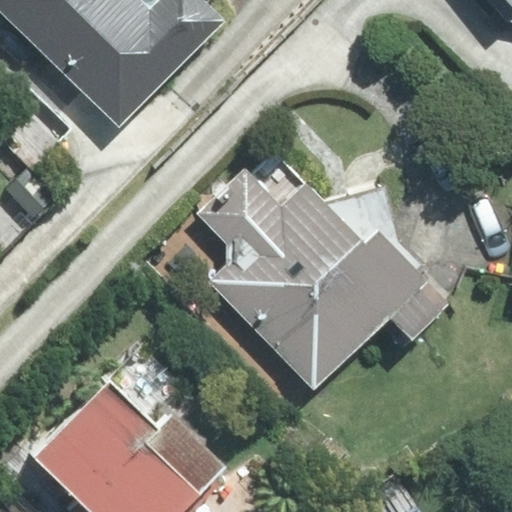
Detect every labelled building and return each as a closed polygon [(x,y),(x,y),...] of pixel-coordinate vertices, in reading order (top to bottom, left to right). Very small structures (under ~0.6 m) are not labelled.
[(204,25),(178,0),(0,0),(0,34),(98,131),(204,25)] [(511,0),(473,0),(493,21),(511,22),(511,0)] [(328,238),(262,161),(190,222),(224,260),(194,286),(288,395),(407,294),(346,223),(328,238)] [(160,511),(199,471),(90,371),(3,464),(55,511),(160,511)] [(410,511),(384,476),(335,511),(410,511)]
